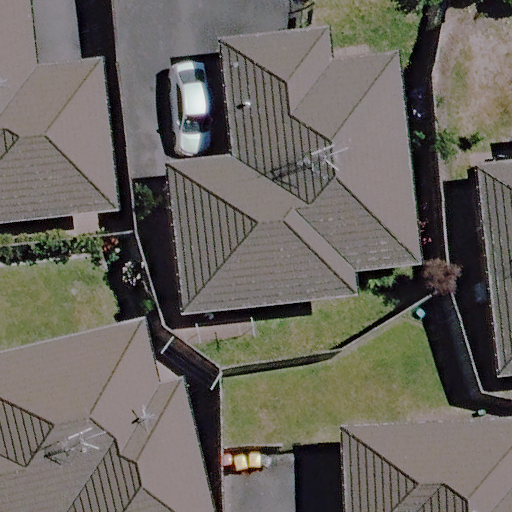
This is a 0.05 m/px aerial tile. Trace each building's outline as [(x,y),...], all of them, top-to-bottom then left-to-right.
[(0,237),(89,228),(73,80),(8,87),(0,14),(0,237)] [(157,335),(331,312),(328,293),(411,282),(381,67),(298,79),(294,53),(195,67),(210,176),(137,186),(157,335)] [(511,139),(510,139),(511,153),(440,159),(462,396),(511,391),(511,139)] [(140,403),(126,340),(0,368),(0,511),(190,511),(165,397),(140,403)] [(511,511),(511,470),(511,443),(321,452),(323,511),(511,511)]
